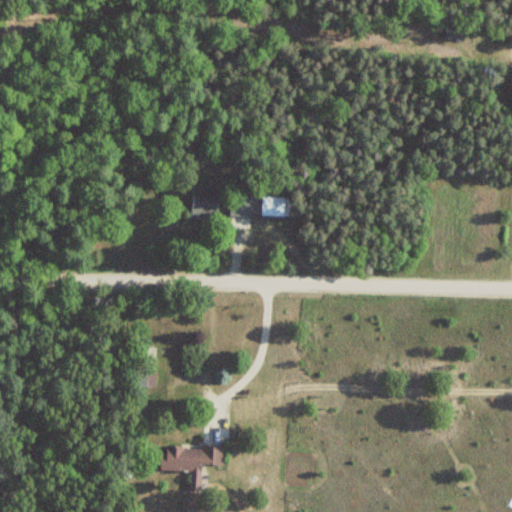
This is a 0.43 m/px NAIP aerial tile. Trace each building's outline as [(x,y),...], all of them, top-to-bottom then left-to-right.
[(460,32),(443,32),(443,45),(460,45),(460,32)] [(191,219),(216,219),(216,187),(191,187),(191,219)] [(291,196),(226,194),(226,215),(291,217),(291,196)] [(155,386),(155,343),(138,343),(137,386),(155,386)] [(223,446),(161,445),(161,469),(189,470),(189,489),(200,489),(200,464),(223,465),(223,446)]
